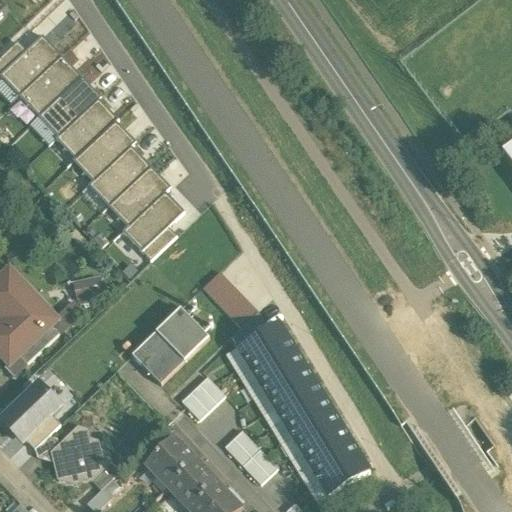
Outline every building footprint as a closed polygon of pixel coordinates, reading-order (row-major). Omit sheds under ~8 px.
[(0,22),(9,14),(0,4),(0,22)] [(26,54),(1,79),(20,99),(62,59),(43,39),(26,54)] [(18,46),(0,62),(0,78),(1,79),(26,54),(18,46)] [(82,79),(62,59),(20,99),(40,120),(82,79)] [(82,79),(40,120),(59,140),(98,102),(101,99),(82,79)] [(118,123),(98,102),(59,140),(57,142),(67,152),(77,163),(117,124),(118,123)] [(137,144),(117,124),(77,163),(76,164),(86,174),(84,176),(94,186),(131,149),(137,144)] [(131,149),(94,186),(89,190),(99,200),(101,198),(111,209),(151,170),(131,149)] [(511,149),(503,157),(511,168),(511,149)] [(151,170),(111,209),(121,219),(119,222),(128,231),(166,196),(171,190),(151,170)] [(166,196),(128,231),(123,236),(143,256),(169,231),(185,216),(166,196)] [(178,240),(169,231),(143,256),(151,265),(178,240)] [(56,322),(10,272),(0,280),(0,316),(5,322),(13,330),(0,342),(0,356),(9,366),(50,329),(57,323),(56,322)] [(100,279),(74,282),(76,300),(102,298),(100,279)] [(142,368),(191,322),(182,312),(133,359),(142,368)] [(239,352),(269,333),(258,316),(231,341),(238,352),(239,352)] [(61,317),(56,322),(57,323),(50,329),(58,337),(71,326),(61,317)] [(5,322),(0,326),(0,342),(13,330),(5,322)] [(191,322),(142,368),(162,390),(211,343),(191,322)] [(288,342),(279,327),(269,333),(239,352),(248,367),(288,342)] [(50,329),(19,358),(27,367),(28,368),(59,338),(58,337),(50,329)] [(297,357),(288,342),(248,367),(257,382),(297,357)] [(307,372),(297,357),(257,382),(266,397),(307,372)] [(9,366),(5,371),(13,380),(27,367),(19,358),(9,366)] [(316,387),(307,372),(266,397),(275,412),(316,387)] [(226,403),(209,382),(182,405),(200,425),(226,403)] [(325,402),(316,387),(275,412),(284,427),(325,402)] [(2,425),(23,447),(26,444),(52,419),(61,411),(39,389),(2,425)] [(334,417),(325,402),(284,427),(293,442),(334,417)] [(343,432),(334,417),(293,442),(302,457),(343,432)] [(52,419),(26,444),(35,454),(37,452),(49,440),(61,428),(52,419)] [(90,443),(88,433),(78,431),(59,449),(53,455),(52,456),(58,483),(76,489),(81,482),(91,485),(112,467),(112,466),(109,457),(101,454),(98,445),(90,443)] [(352,447),(343,432),(302,457),(311,472),(352,447)] [(277,473),(241,435),(225,450),(261,488),(277,473)] [(49,440),(37,452),(37,460),(46,462),(52,456),(53,455),(59,449),(58,442),(49,440)] [(197,465),(175,442),(146,469),(169,492),(197,465)] [(361,462),(352,447),(311,472),(321,487),(361,462)] [(370,477),(361,462),(321,487),(330,502),(354,487),(370,477)] [(193,511),(219,488),(197,465),(169,492),(187,511),(193,511)] [(112,467),(93,485),(101,493),(113,483),(120,475),(112,467)] [(113,483),(87,507),(91,511),(100,511),(122,492),(113,483)] [(338,511),(361,499),(354,487),(330,502),(326,504),(330,511),(338,511)] [(241,511),(219,488),(193,511),(241,511)]
